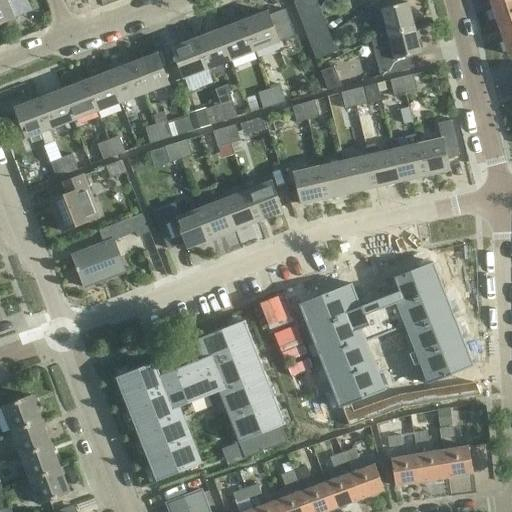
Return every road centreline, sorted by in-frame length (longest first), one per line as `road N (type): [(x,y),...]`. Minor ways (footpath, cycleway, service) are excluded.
road 1 (residential): [(61,336),(304,240),(500,197)]
road 2 (residential): [(511,424),(500,197)]
road 3 (residential): [(500,197),(453,0)]
road 4 (residential): [(128,511),(61,336)]
road 5 (residential): [(0,65),(166,0)]
road 6 (residential): [(61,336),(0,178)]
